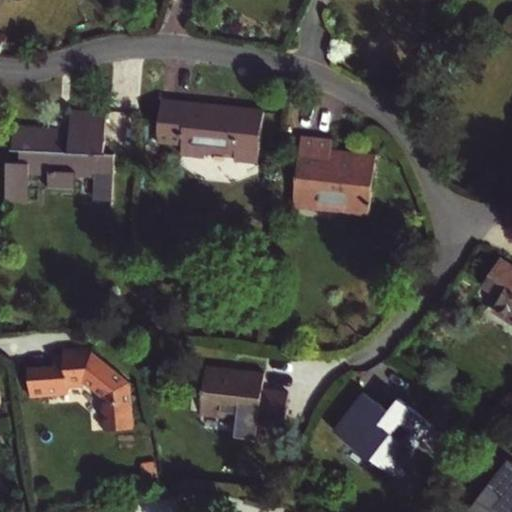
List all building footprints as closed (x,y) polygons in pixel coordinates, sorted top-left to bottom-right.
[(210,111),(211,104),(161,97),(155,140),(180,144),(178,154),(203,157),(204,146),(234,150),(233,161),(255,164),(262,111),(230,107),(229,113),(210,111)] [(230,107),(211,104),(210,111),(229,113),(230,107)] [(0,161),(0,197),(22,199),(24,169),(44,170),(43,187),(68,188),(69,173),(90,173),(94,173),(94,178),(90,178),(89,197),(106,198),(108,151),(99,151),(101,112),(64,111),(63,134),(53,133),(54,126),(5,124),(4,147),(12,147),(11,158),(0,158),(0,161)] [(329,142),(299,138),(291,201),(340,208),(339,215),(364,218),(372,158),(348,155),(347,161),(327,158),(327,152),(329,142)] [(347,161),(348,155),(327,152),(327,158),(347,161)] [(290,208),(339,215),(340,208),(291,201),(290,208)] [(511,273),(507,271),(509,269),(491,256),(473,282),(491,295),(483,306),(511,326),(511,273)] [(27,365),(31,394),(68,389),(68,382),(83,380),(84,376),(103,390),(107,423),(136,419),(130,374),(91,345),(75,347),(69,343),(61,345),(62,349),(51,351),(53,361),(27,365)] [(246,373),(207,369),(204,404),(236,407),(233,431),(258,433),(259,422),(283,424),(286,390),(264,389),(266,369),(247,367),(246,373)] [(391,412),(365,393),(336,432),(402,481),(431,442),(441,450),(450,436),(401,400),(391,412)] [(511,511),(511,465),(502,458),(488,476),(495,482),(472,510),(475,511),(511,511)]
